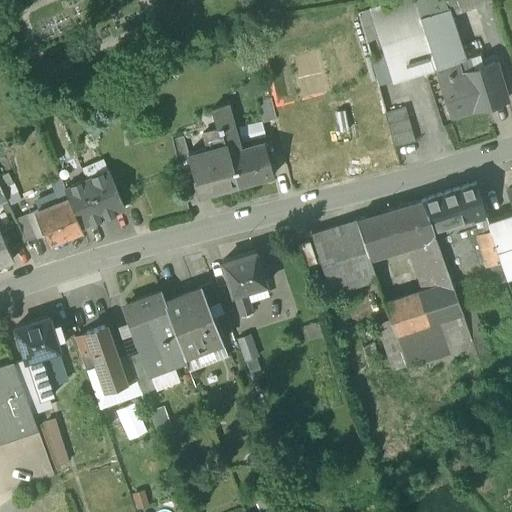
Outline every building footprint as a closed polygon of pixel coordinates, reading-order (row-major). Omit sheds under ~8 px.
[(425,0),(395,0),(370,8),(392,82),(436,69),(420,18),(430,15),(425,0)] [(489,0),(425,0),(430,15),(447,10),(449,16),(490,1),(489,0)] [(392,82),(370,8),(357,13),(378,87),(392,82)] [(430,15),(420,18),(436,69),(452,117),(472,111),(507,100),(495,62),(461,73),(458,62),(464,60),(449,16),(447,10),(430,15)] [(271,100),(258,103),(263,122),(276,119),(271,100)] [(240,149),(227,104),(210,108),(216,128),(219,127),(237,187),(273,177),(268,161),(274,159),(271,147),(265,148),(263,143),(240,149)] [(405,109),(384,115),(387,126),(408,120),(405,109)] [(408,120),(387,126),(390,137),(411,131),(408,120)] [(187,154),(193,178),(192,179),(198,198),(237,187),(219,127),(216,128),(202,132),(206,148),(187,154)] [(411,131),(390,137),(393,148),(415,142),(411,131)] [(193,178),(187,154),(183,137),(171,139),(185,200),(198,198),(192,179),(193,178)] [(108,169),(86,178),(103,218),(124,208),(108,169)] [(86,178),(63,188),(68,199),(80,227),(103,218),(86,178)] [(14,182),(1,188),(6,200),(6,201),(20,194),(14,182)] [(475,185),(422,202),(433,232),(453,225),(485,215),(475,185)] [(68,199),(28,216),(36,239),(43,236),(47,246),(82,232),(80,227),(68,199)] [(422,202),(367,219),(380,255),(435,238),(433,232),(422,202)] [(28,216),(16,221),(25,243),(36,239),(28,216)] [(511,216),(488,225),(491,233),(491,234),(490,235),(494,248),(511,241),(511,216)] [(367,219),(356,221),(368,258),(380,255),(367,219)] [(356,221),(311,236),(331,296),(377,284),(376,282),(368,258),(356,221)] [(453,225),(433,232),(435,238),(448,276),(459,272),(469,268),(453,225)] [(491,233),(475,238),(486,270),(500,265),(494,248),(490,235),(491,234),(491,233)] [(0,266),(13,261),(0,234),(0,266)] [(511,241),(494,248),(500,265),(506,283),(511,280),(511,241)] [(310,244),(299,248),(306,269),(317,265),(310,244)] [(255,253),(222,264),(232,297),(233,297),(246,293),(266,287),(262,276),(258,263),(255,253)] [(264,261),(258,263),(262,276),(268,274),(264,261)] [(500,265),(486,270),(492,288),(506,283),(500,265)] [(491,361),(459,272),(448,276),(452,286),(463,317),(474,347),(482,370),(497,366),(495,360),(491,361)] [(392,277),(376,282),(377,284),(381,295),(396,290),(392,277)] [(212,283),(198,289),(200,292),(202,292),(208,308),(220,304),(212,283)] [(400,301),(385,306),(396,338),(463,317),(452,286),(400,301)] [(396,290),(381,295),(385,306),(400,301),(396,290)] [(200,292),(193,295),(191,292),(165,303),(163,303),(184,356),(196,351),(197,353),(222,344),(208,308),(202,292),(200,292)] [(161,293),(126,307),(135,332),(134,333),(141,352),(148,372),(149,371),(184,358),(184,356),(163,303),(165,303),(161,293)] [(246,293),(233,297),(240,318),(253,314),(246,293)] [(463,317),(396,338),(406,368),(474,347),(463,317)] [(48,318),(15,329),(25,361),(25,362),(26,362),(40,357),(59,351),(53,332),(48,318)] [(117,362),(105,328),(86,334),(87,336),(99,371),(106,391),(125,384),(117,362)] [(59,330),(53,332),(56,342),(62,340),(59,330)] [(99,371),(87,336),(75,340),(87,375),(99,371)] [(241,342),(250,365),(262,360),(253,337),(241,342)] [(141,352),(128,357),(142,395),(156,390),(149,371),(148,372),(141,352)] [(40,357),(26,362),(35,388),(49,384),(40,357)] [(135,381),(128,357),(117,362),(125,384),(135,381)] [(35,388),(26,362),(25,362),(25,361),(14,365),(32,415),(43,411),(35,388)] [(13,365),(0,369),(0,393),(21,386),(13,365)] [(49,384),(35,388),(40,402),(54,397),(49,384)] [(0,393),(0,444),(36,431),(21,386),(0,393)] [(59,466),(70,464),(61,419),(50,422),(59,466)]
